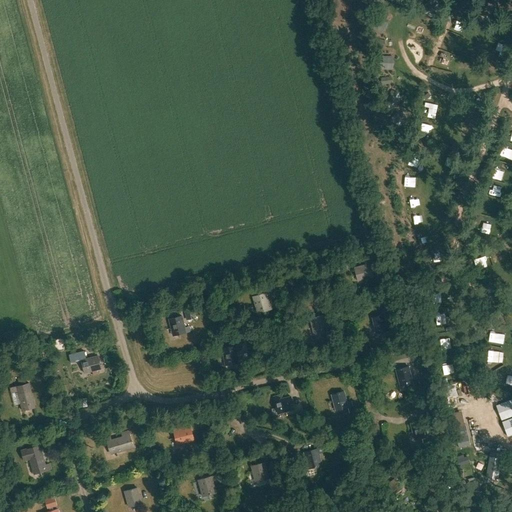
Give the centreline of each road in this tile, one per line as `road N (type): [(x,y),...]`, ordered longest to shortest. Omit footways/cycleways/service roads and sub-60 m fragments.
road 1 (track): [(456,235),(475,390),(511,450)]
road 2 (track): [(511,70),(456,235)]
road 3 (track): [(506,81),(460,91),(411,69),(400,47)]
